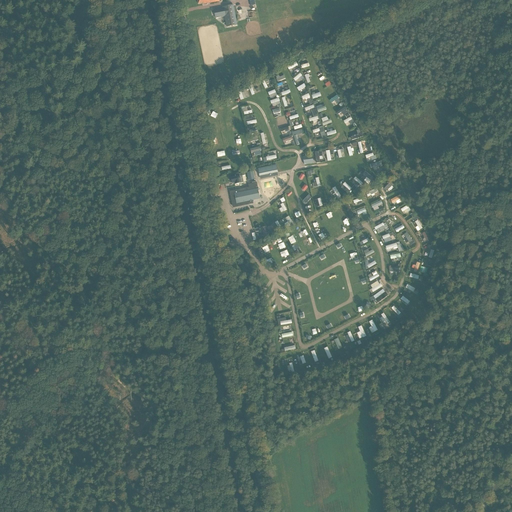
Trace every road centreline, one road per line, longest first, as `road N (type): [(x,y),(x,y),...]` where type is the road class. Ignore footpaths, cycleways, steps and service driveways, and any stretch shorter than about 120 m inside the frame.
road 1 (tertiary): [(265,511),(169,0)]
road 2 (track): [(250,252),(267,274),(280,271),(288,281),(307,347),(395,296),(419,245),(404,220),(387,213),(319,250)]
road 3 (track): [(244,403),(353,369),(423,323),(467,229),(511,201)]
road 4 (track): [(262,399),(279,429),(295,426),(364,396),(448,380),(511,333)]
road 5 (track): [(125,0),(138,105),(157,164),(148,182)]
road 6 (track): [(134,82),(0,167)]
road 7 (track): [(298,167),(302,149),(339,133),(309,57)]
